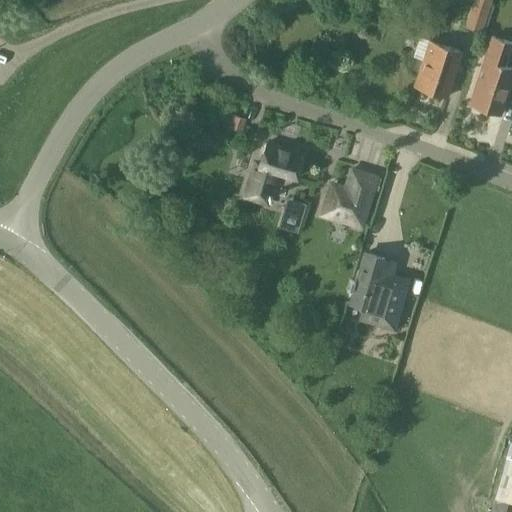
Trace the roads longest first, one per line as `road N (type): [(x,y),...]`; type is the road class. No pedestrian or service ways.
road 1 (tertiary): [(271,511),(227,450),(58,278),(5,243)]
road 2 (unclassified): [(511,183),(241,83),(219,69),(196,25)]
road 3 (tertiary): [(5,243),(90,94),(124,63),(196,25)]
